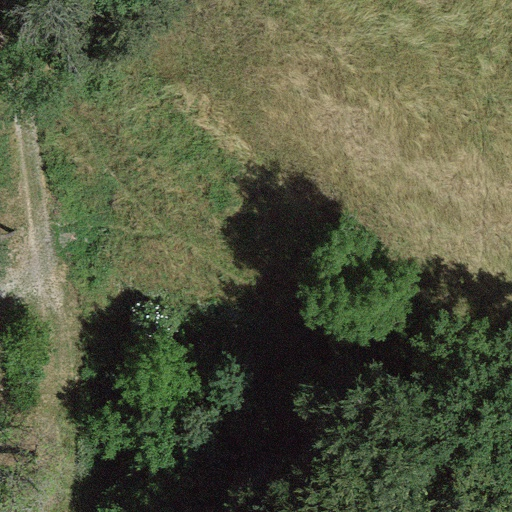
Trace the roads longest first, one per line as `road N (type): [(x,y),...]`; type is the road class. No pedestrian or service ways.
road 1 (track): [(414,329),(196,341),(116,420),(69,498),(88,368)]
road 2 (track): [(0,58),(202,257),(414,329)]
road 3 (track): [(0,58),(88,368)]
